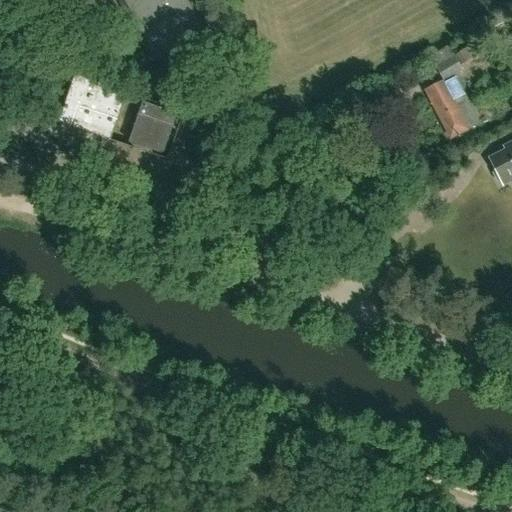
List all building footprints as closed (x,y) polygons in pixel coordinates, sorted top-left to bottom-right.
[(121,0),(120,1),(152,61),(208,30),(191,0),(121,0)] [(59,122),(111,140),(127,93),(75,75),(59,122)] [(479,123),(455,77),(444,83),(443,81),(426,90),(451,138),(479,123)] [(163,154),(177,114),(143,103),(129,142),(163,154)] [(503,184),(511,179),(511,143),(504,147),(506,151),(490,159),(495,169),(493,173),(498,181),(502,182),(503,184)]
